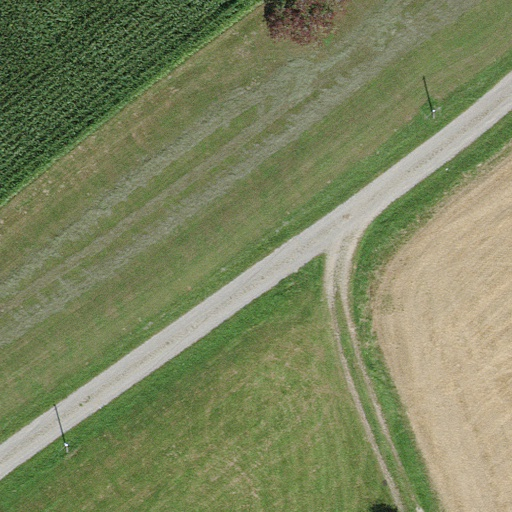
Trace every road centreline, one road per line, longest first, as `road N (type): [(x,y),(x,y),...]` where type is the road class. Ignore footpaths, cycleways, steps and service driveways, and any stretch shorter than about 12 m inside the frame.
road 1 (track): [(511,101),(0,476)]
road 2 (track): [(357,218),(340,281),(347,355),(408,511)]
